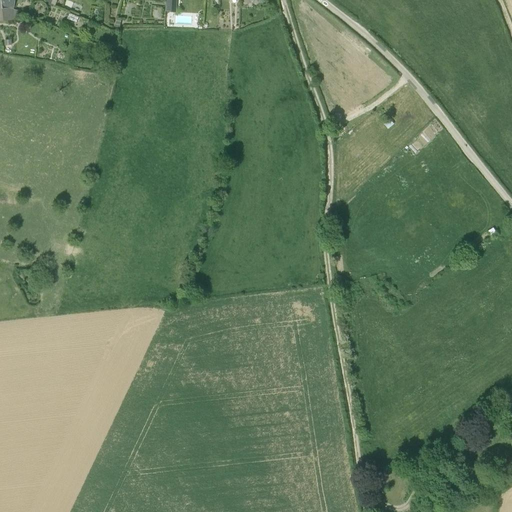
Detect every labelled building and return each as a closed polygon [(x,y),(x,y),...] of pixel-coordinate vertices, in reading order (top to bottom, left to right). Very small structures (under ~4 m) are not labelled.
[(0,0),(0,21),(16,19),(15,9),(12,8),(2,8),(1,0),(0,0)] [(1,0),(2,8),(12,8),(15,9),(16,0),(1,0)] [(498,406),(503,414),(511,408),(511,405),(509,399),(498,406)] [(484,417),(487,421),(493,417),(490,413),(484,417)] [(431,497),(436,508),(445,504),(440,493),(431,497)]
